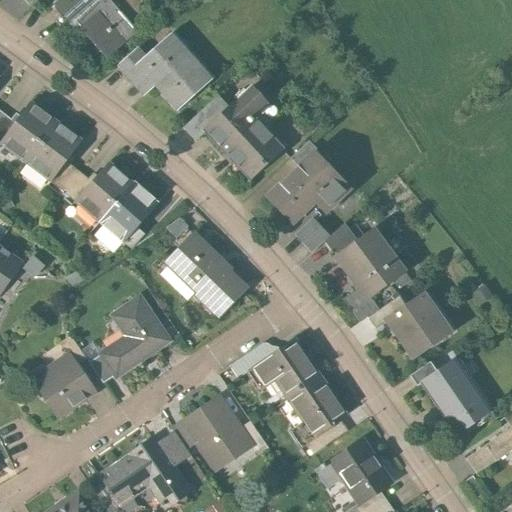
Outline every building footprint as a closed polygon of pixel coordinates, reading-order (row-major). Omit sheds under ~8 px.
[(56,0),(52,4),(53,5),(55,4),(68,20),(67,21),(68,22),(72,19),(106,58),(136,32),(108,0),(56,0)] [(200,71),(168,36),(143,59),(141,61),(149,70),(144,75),(149,81),(176,112),(203,88),(193,77),(200,71)] [(135,51),(116,68),(137,91),(149,81),(144,75),(149,70),(141,61),(143,59),(135,51)] [(228,108),(204,130),(206,132),(250,180),(282,150),(252,118),(267,105),(251,87),(228,108)] [(218,97),(184,129),(196,142),(206,132),(204,130),(228,108),(218,97)] [(14,123),(0,141),(0,145),(24,164),(56,123),(30,103),(14,123)] [(0,141),(14,123),(0,111),(0,141)] [(56,123),(24,164),(50,184),(66,162),(81,142),(56,123)] [(309,141),(290,159),(297,167),(312,153),(313,154),(317,150),(309,141)] [(297,167),(266,197),(292,224),(315,202),(324,211),(347,189),(313,154),(312,153),(297,167)] [(79,173),(66,162),(50,184),(62,193),(79,173)] [(92,184),(75,205),(98,224),(132,185),(109,165),(92,184)] [(92,184),(79,173),(62,193),(75,205),(92,184)] [(158,206),(133,184),(132,185),(98,224),(122,244),(123,242),(139,224),(141,225),(147,219),(158,206)] [(139,224),(123,242),(133,250),(148,232),(145,229),(151,222),(147,219),(141,225),(139,224)] [(314,219),(296,235),(312,253),(324,242),(329,237),(314,219)] [(348,230),(344,224),(329,237),(324,242),(336,258),(363,238),(354,225),(348,230)] [(363,238),(336,258),(367,301),(404,275),(373,231),(363,238)] [(194,234),(161,267),(217,323),(251,289),(194,234)] [(0,295),(23,264),(0,248),(0,295)] [(406,308),(385,322),(386,323),(413,361),(450,334),(423,296),(406,308)] [(398,297),(367,318),(375,331),(386,323),(385,322),(406,308),(398,297)] [(170,345),(140,299),(112,318),(126,339),(99,357),(100,358),(113,378),(115,381),(137,366),(135,362),(152,351),(155,355),(170,345)] [(0,302),(0,329),(13,312),(0,302)] [(85,360),(70,337),(58,345),(67,357),(68,356),(76,367),(85,360)] [(269,356),(247,372),(247,373),(260,391),(276,381),(288,400),(319,379),(293,340),(269,356)] [(261,345),(229,367),(238,380),(247,373),(247,372),(269,356),(261,345)] [(67,357),(53,367),(56,372),(35,386),(57,418),(94,393),(76,367),(68,356),(67,357)] [(113,378),(100,358),(89,365),(103,386),(113,378)] [(437,373),(421,384),(422,384),(456,434),(489,411),(454,361),(437,373)] [(430,362),(410,376),(418,387),(422,384),(421,384),(437,373),(430,362)] [(319,379),(288,400),(314,438),(340,420),(345,417),(319,379)] [(241,431),(220,400),(184,424),(183,424),(195,442),(216,473),(251,449),(253,448),(241,431)] [(511,417),(505,422),(510,429),(486,445),(486,446),(467,459),(477,475),(497,462),(497,463),(511,452),(511,417)] [(314,438),(304,444),(312,456),(348,432),(340,420),(314,438)] [(195,442),(183,424),(184,424),(183,422),(172,430),(185,448),(195,442)] [(266,447),(250,424),(241,431),(253,448),(251,449),(255,455),(266,447)] [(174,433),(156,446),(171,468),(190,456),(174,433)] [(154,442),(100,479),(118,505),(150,483),(165,506),(187,491),(171,468),(156,446),(154,442)] [(362,442),(316,473),(327,490),(341,481),(359,507),(380,493),(391,485),(362,442)] [(100,480),(88,462),(78,469),(90,486),(100,480)] [(92,511),(79,492),(49,511),(92,511)] [(359,507),(351,511),(393,511),(380,493),(359,507)]
